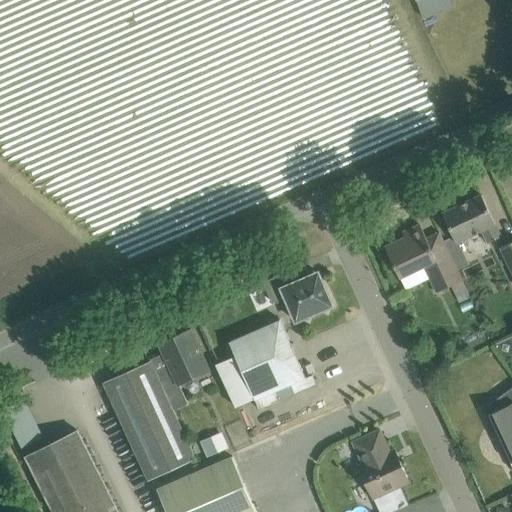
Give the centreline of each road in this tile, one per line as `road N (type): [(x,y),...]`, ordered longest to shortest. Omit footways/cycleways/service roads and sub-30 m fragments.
road 1 (unclassified): [(471,511),(316,196)]
road 2 (unclassified): [(0,342),(316,196)]
road 3 (unclassified): [(316,196),(511,116)]
